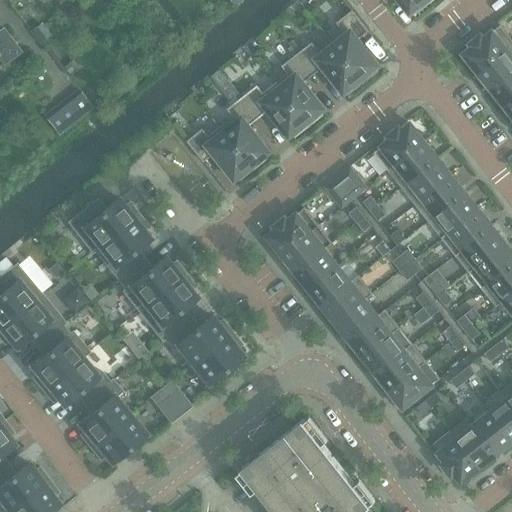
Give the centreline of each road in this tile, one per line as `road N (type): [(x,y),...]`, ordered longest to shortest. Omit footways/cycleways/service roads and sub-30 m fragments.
road 1 (residential): [(208,242),(422,78)]
road 2 (residential): [(310,367),(122,511)]
road 3 (residential): [(430,511),(310,367)]
road 4 (residential): [(108,511),(0,374)]
road 5 (residential): [(310,367),(208,242)]
road 6 (residential): [(422,78),(511,191)]
